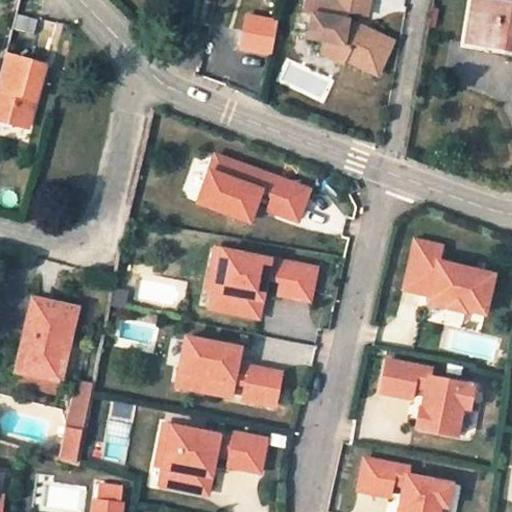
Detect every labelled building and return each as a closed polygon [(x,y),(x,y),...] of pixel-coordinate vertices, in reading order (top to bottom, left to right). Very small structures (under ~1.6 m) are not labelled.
[(319,57),(341,65),(343,62),(377,77),(392,42),(369,32),(346,27),(348,13),(366,16),(368,0),(337,0),(338,1),(330,0),(306,0),(304,15),(313,17),(309,38),(323,40),(319,57)] [(511,2),(494,0),(472,0),(466,42),(511,48),(511,2)] [(47,45),(52,22),(41,20),(36,42),(47,45)] [(255,20),(252,34),(275,38),(277,24),(255,20)] [(275,38),(244,33),(242,48),(272,54),(275,38)] [(0,117),(28,125),(44,63),(6,52),(0,72),(0,117)] [(256,204),(262,190),(273,194),(269,208),(299,219),(311,188),(217,153),(199,200),(246,218),(252,202),(256,204)] [(250,219),(256,204),(252,202),(246,218),(250,219)] [(485,310),(494,271),(438,258),(442,243),(415,237),(403,286),(421,290),(424,278),(432,280),(428,297),(447,301),(447,304),(466,308),(466,305),(485,310)] [(310,302),(316,269),(215,248),(211,268),(226,271),(223,287),(215,285),(210,308),(252,318),(257,291),(263,293),(266,279),(281,282),(278,295),(310,302)] [(223,287),(226,271),(211,268),(208,284),(215,285),(223,287)] [(258,319),(263,293),(257,291),(252,318),(258,319)] [(76,306),(33,296),(17,369),(58,377),(61,378),(76,306)] [(237,363),(240,346),(186,336),(177,384),(231,395),(233,380),(246,383),(243,398),(275,404),(281,371),(242,364),(237,363)] [(419,373),(421,365),(377,357),(370,388),(402,394),(404,382),(417,384),(414,397),(412,406),(417,407),(414,425),(446,431),(452,403),(459,404),(464,382),(419,373)] [(17,369),(15,381),(56,390),(58,377),(17,369)] [(410,405),(406,423),(414,425),(417,407),(412,406),(410,405)] [(259,471),(266,438),(234,432),(233,437),(164,423),(159,443),(174,446),(171,461),(164,459),(160,483),(201,491),(206,465),(212,467),(213,462),(215,453),(229,456),(228,465),(259,471)] [(66,424),(60,456),(77,461),(83,427),(66,424)] [(171,461),(174,446),(159,443),(157,459),(164,459),(171,461)] [(447,505),(452,482),(407,474),(409,466),(364,457),(358,488),(390,495),(392,482),(404,484),(400,506),(405,507),(403,511),(437,511),(440,504),(447,505)] [(207,493),(212,467),(206,465),(201,491),(207,493)] [(99,483),(97,500),(120,503),(122,486),(99,483)] [(120,511),(121,503),(120,503),(97,500),(93,499),(91,511),(120,511)]
